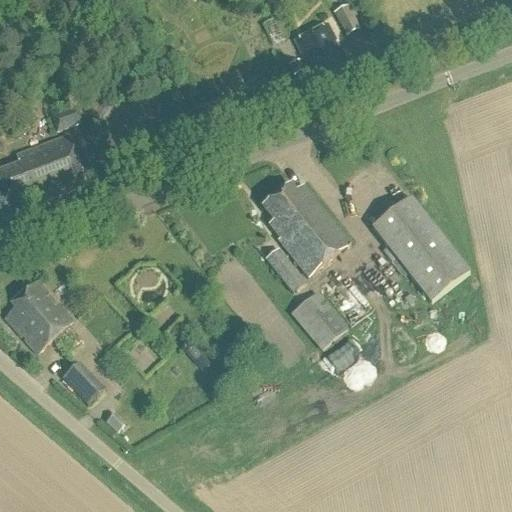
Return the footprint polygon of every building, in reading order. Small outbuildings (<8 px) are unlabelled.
[(331,14),(343,39),(359,31),(346,6),(331,14)] [(294,45),(319,93),(346,80),(342,72),(349,69),(328,28),(294,45)] [(302,73),(295,61),(286,67),(292,78),(302,73)] [(46,118),(53,136),(82,125),(74,106),(46,118)] [(21,206),(23,213),(86,189),(68,142),(17,161),(20,169),(0,176),(0,184),(10,210),(21,206)] [(279,246),(310,284),(351,250),(302,191),(296,196),(290,190),(263,212),(274,227),(269,231),(280,245),(279,246)] [(410,200),(371,231),(430,306),(470,276),(410,200)] [(265,263),(292,297),(305,287),(278,252),(265,263)] [(13,315),(4,323),(38,359),(72,327),(35,287),(9,311),(13,315)] [(361,321),(374,312),(359,292),(347,301),(361,321)] [(347,333),(316,297),(291,318),(320,355),(347,333)] [(88,409),(102,397),(76,370),(63,383),(88,409)] [(299,438),(309,448),(338,421),(329,411),(299,438)]
